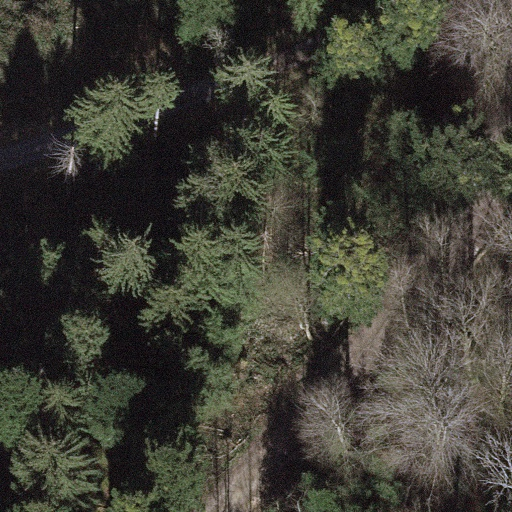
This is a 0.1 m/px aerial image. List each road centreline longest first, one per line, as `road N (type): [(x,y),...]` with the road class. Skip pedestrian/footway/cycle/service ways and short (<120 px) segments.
road 1 (track): [(458,0),(155,115),(0,161)]
road 2 (track): [(220,511),(451,249),(511,154)]
